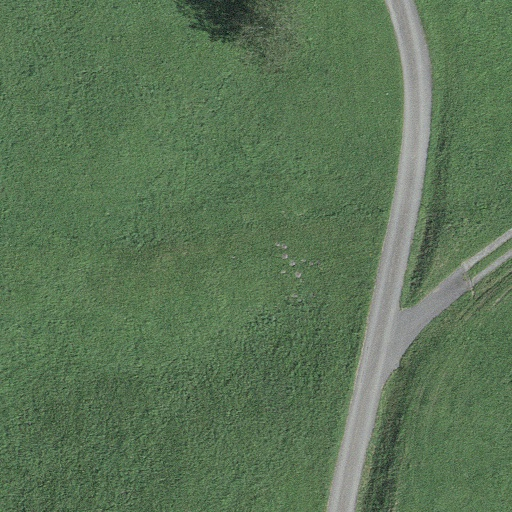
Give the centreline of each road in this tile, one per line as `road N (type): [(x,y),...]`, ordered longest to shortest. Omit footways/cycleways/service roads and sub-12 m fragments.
road 1 (track): [(340,511),(414,148),(415,67),(398,0)]
road 2 (track): [(375,355),(511,244)]
